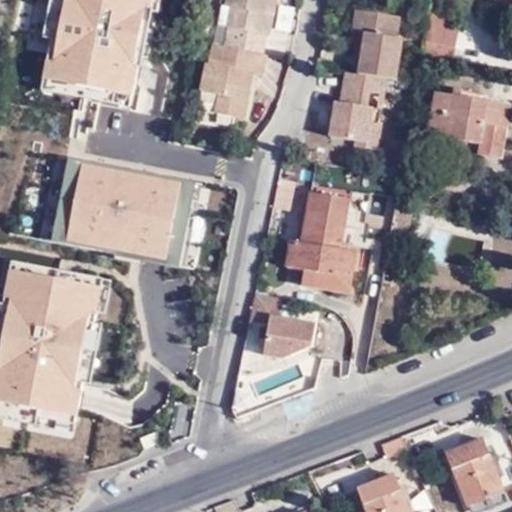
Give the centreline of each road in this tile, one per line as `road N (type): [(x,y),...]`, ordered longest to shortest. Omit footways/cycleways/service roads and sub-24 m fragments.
road 1 (residential): [(319,0),(270,165),(218,424),(227,478)]
road 2 (secondary): [(511,364),(227,478)]
